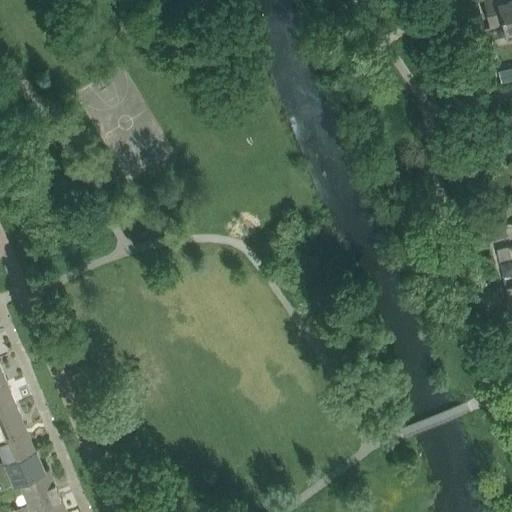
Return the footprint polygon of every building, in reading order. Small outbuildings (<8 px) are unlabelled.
[(511,0),(483,0),(488,19),(489,24),(490,27),(485,29),(487,40),(506,36),(506,38),(511,36),(511,0)] [(511,129),(499,121),(492,133),(505,141),(511,130),(511,129)] [(492,133),(486,143),(499,151),(505,141),(492,133)] [(481,209),(480,209),(482,213),(482,215),(484,222),(491,220),(494,219),(496,214),(494,206),(481,209)] [(505,224),(486,229),(489,241),(508,236),(505,224)] [(511,263),(508,261),(501,263),(505,275),(511,273),(511,263)] [(0,409),(16,403),(7,381),(0,383),(0,409)] [(0,409),(0,435),(26,425),(16,403),(0,409)] [(0,435),(0,446),(5,460),(35,447),(26,425),(0,435)] [(0,461),(0,484),(1,488),(3,487),(10,484),(45,470),(44,469),(43,466),(35,447),(5,460),(0,461)] [(24,492),(29,502),(59,490),(49,468),(45,470),(10,484),(15,496),(24,492)] [(29,502),(16,508),(17,511),(67,511),(59,490),(29,502)]
